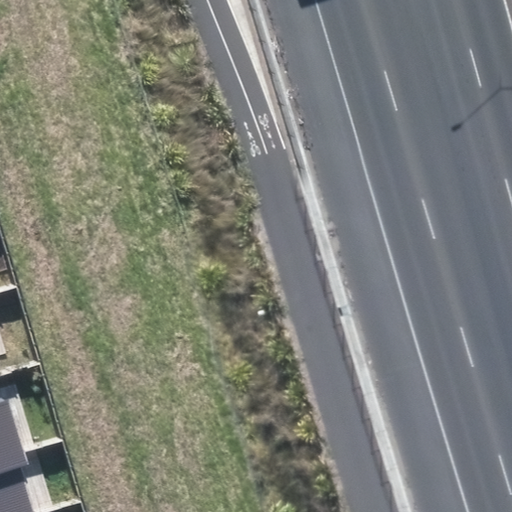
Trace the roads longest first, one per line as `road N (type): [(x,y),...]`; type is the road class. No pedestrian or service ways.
road 1 (motorway): [(511,322),(388,0)]
road 2 (motorway): [(511,212),(453,0)]
